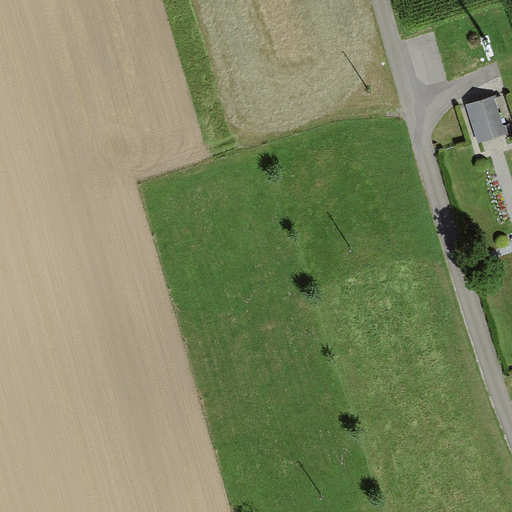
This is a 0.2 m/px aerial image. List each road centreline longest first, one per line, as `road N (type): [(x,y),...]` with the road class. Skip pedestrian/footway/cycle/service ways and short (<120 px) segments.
road 1 (residential): [(378,0),(410,123),(511,426)]
road 2 (track): [(410,123),(484,66),(511,57)]
